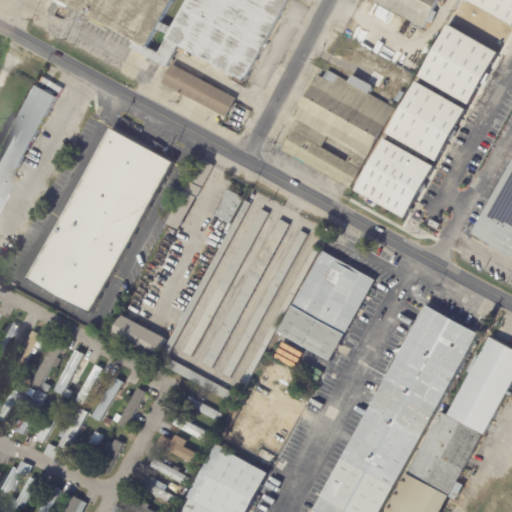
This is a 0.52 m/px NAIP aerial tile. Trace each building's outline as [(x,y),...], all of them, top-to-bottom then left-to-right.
[(172,0),(161,22),(173,28),(188,0),(289,0),(246,82),(244,82),(242,86),(231,80),(233,76),(180,46),(179,48),(206,63),(204,68),(176,52),(168,68),(131,48),(135,41),(59,0),(172,0)] [(440,0),(425,28),(374,0),(440,0)] [(511,0),(511,23),(470,0),(511,0)] [(477,7),(465,29),(455,23),(467,1),(477,7)] [(464,32),(500,53),(470,104),(422,76),(451,25),(464,32)] [(173,64),(237,99),(226,118),(163,83),(173,64)] [(334,74),(351,83),(355,75),(377,87),(372,95),(397,108),(353,189),(285,151),(302,120),(297,118),(320,75),(325,78),(329,71),(334,74)] [(59,77),(65,81),(63,85),(56,81),(59,77)] [(47,82),(62,90),(0,203),(0,152),(41,78),(47,82)] [(467,110),(437,161),(389,133),(419,82),(467,110)] [(403,91),(407,94),(401,103),(397,100),(403,91)] [(32,280),(115,129),(177,163),(94,314),(32,280)] [(437,167),(407,219),(358,190),(388,139),(437,167)] [(215,165),(182,229),(170,222),(204,159),(215,165)] [(511,255),(473,234),(511,165),(511,255)] [(233,224),(216,214),(231,189),(248,198),(233,224)] [(248,201),(253,204),(170,358),(237,395),(319,241),(326,244),(239,406),(160,363),(247,201),(248,201)] [(270,213),(193,357),(185,352),(262,209),(270,213)] [(281,219),(292,225),(214,369),(204,363),(281,219)] [(26,231),(20,244),(15,242),(21,229),(26,231)] [(301,230),(309,234),(231,378),(223,374),(301,230)] [(327,254),(377,281),(333,361),(280,332),(324,252),(327,254)] [(17,309),(11,319),(0,312),(0,310),(5,302),(17,308),(17,309)] [(481,335),(385,511),(317,511),(429,306),(481,335)] [(38,321),(32,330),(21,323),(27,314),(38,321)] [(168,338),(168,339),(170,340),(163,352),(161,351),(158,357),(115,334),(126,315),(168,338)] [(19,326),(16,332),(20,334),(17,340),(13,338),(0,360),(0,343),(12,322),(19,326)] [(57,332),(53,340),(42,334),(47,325),(58,330),(57,332)] [(42,350),(39,349),(36,355),(33,353),(20,376),(11,371),(34,332),(42,336),(39,341),(45,345),(42,350)] [(495,336),(511,345),(511,387),(488,433),(485,432),(460,479),(466,483),(458,498),(453,496),(444,511),(391,511),(412,473),(410,472),(443,410),(451,414),(492,335),(495,336)] [(61,348),(62,349),(58,356),(63,359),(58,367),(54,364),(43,384),(36,380),(55,345),(61,348)] [(81,361),(76,369),(83,373),(74,389),(67,385),(63,392),(56,388),(73,357),(81,361)] [(102,376),(105,378),(101,385),(97,382),(84,405),(76,401),(96,365),(103,369),(100,375),(102,376)] [(124,382),(101,422),(93,417),(116,378),(124,382)] [(183,379),(195,385),(190,396),(178,390),(183,379)] [(45,382),(53,386),(49,393),(42,388),(45,382)] [(19,391),(2,420),(0,418),(0,404),(11,386),(19,391)] [(148,393),(128,429),(113,421),(117,414),(123,417),(139,388),(148,393)] [(25,435),(16,430),(23,418),(17,415),(19,411),(26,415),(38,391),(46,395),(25,435)] [(186,404),(190,397),(194,399),(196,395),(205,399),(203,404),(219,412),(219,413),(222,415),(221,418),(218,416),(216,420),(186,404)] [(38,439),(59,399),(67,403),(62,412),(63,412),(62,414),(61,413),(45,443),(38,439)] [(55,459),(45,453),(50,443),(60,449),(65,439),(61,436),(66,428),(69,430),(82,408),(90,413),(89,414),(91,415),(90,417),(88,416),(67,453),(60,449),(55,459)] [(247,425),(259,409),(263,413),(251,428),(247,425)] [(203,440),(174,425),(179,416),(214,435),(209,444),(203,440)] [(113,427),(123,433),(119,439),(110,434),(113,427)] [(272,436),(277,428),(281,430),(277,439),(272,436)] [(83,456),(97,431),(104,435),(91,460),(83,456)] [(176,442),(203,457),(198,466),(163,447),(168,438),(176,442)] [(125,444),(108,473),(101,469),(109,455),(105,453),(107,449),(111,451),(117,440),(125,444)] [(255,463),(272,472),(250,511),(182,511),(220,444),(255,463)] [(175,469),(176,466),(181,469),(180,472),(192,479),(188,487),(152,467),(156,459),(174,470),(175,469)] [(32,466),(21,462),(15,476),(26,480),(32,466)] [(98,477),(88,472),(91,465),(101,471),(98,477)] [(16,479),(20,481),(15,489),(10,486),(0,504),(0,489),(12,467),(19,470),(15,478),(16,479)] [(189,467),(195,469),(193,475),(187,472),(189,467)] [(158,481),(165,485),(162,491),(180,500),(177,507),(142,488),(148,476),(158,481)] [(13,511),(32,477),(41,482),(35,493),(40,495),(36,503),(31,500),(24,511),(13,511)] [(62,492),(51,511),(37,511),(39,510),(41,511),(54,487),(62,492)] [(184,488),(189,491),(185,497),(180,494),(184,488)] [(84,502),(88,504),(83,511),(66,511),(75,497),(84,502)] [(143,502),(149,505),(147,509),(152,511),(136,511),(131,509),(137,498),(143,502)]
